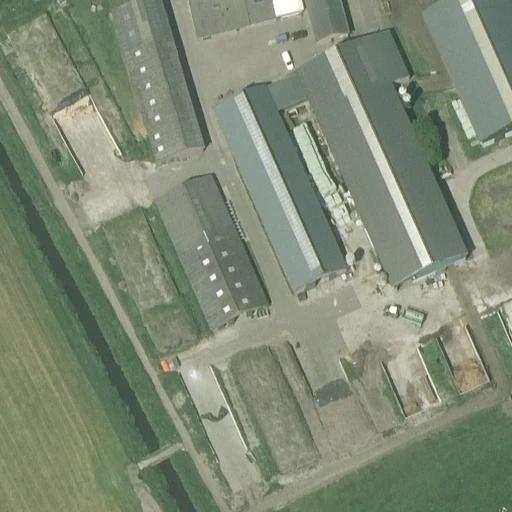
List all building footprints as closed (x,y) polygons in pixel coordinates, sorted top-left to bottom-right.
[(185,0),(196,44),(275,23),(275,22),(302,15),(297,0),(185,0)] [(302,0),(315,48),(350,39),(339,0),(302,0)] [(481,149),(511,135),(511,11),(507,0),(467,0),(424,20),(481,149)] [(111,15),(156,168),(202,154),(157,1),(111,15)] [(213,114),(294,297),(346,275),(275,114),(307,100),(394,294),(464,263),(388,92),(409,83),(388,36),(297,76),(298,78),(265,93),(264,91),(213,114)] [(153,200),(211,334),(267,309),(210,180),(161,201),(159,197),(153,200)]
